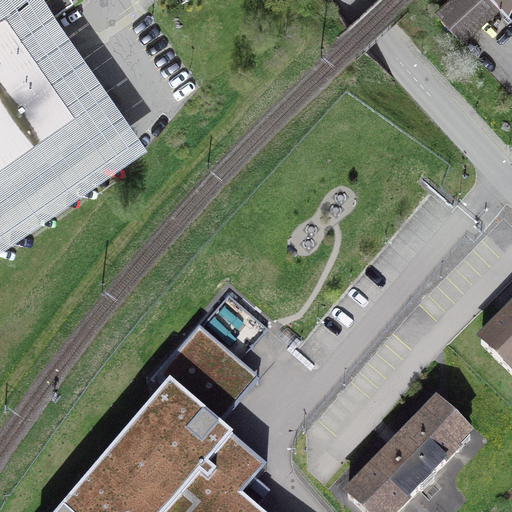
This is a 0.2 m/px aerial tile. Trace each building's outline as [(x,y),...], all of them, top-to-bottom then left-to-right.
[(0,0),(0,243),(146,141),(47,0),(0,0)] [(511,0),(452,0),(438,13),(461,38),(498,4),(507,14),(511,5),(511,0)] [(511,313),(481,345),(511,376),(511,313)] [(216,391),(239,364),(199,330),(157,378),(169,389),(63,511),(255,511),(265,501),(251,489),(266,472),(195,411),(214,389),(216,391)] [(437,406),(348,497),(362,511),(398,511),(419,491),(417,488),(429,476),(431,478),(456,453),(454,451),(468,436),(437,406)]
